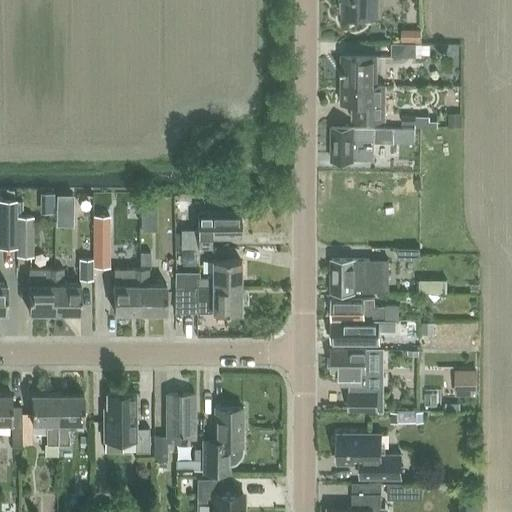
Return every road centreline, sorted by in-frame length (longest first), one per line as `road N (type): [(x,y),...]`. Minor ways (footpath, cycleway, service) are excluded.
road 1 (residential): [(304,357),(305,0)]
road 2 (residential): [(0,354),(304,357)]
road 3 (residential): [(304,511),(304,357)]
